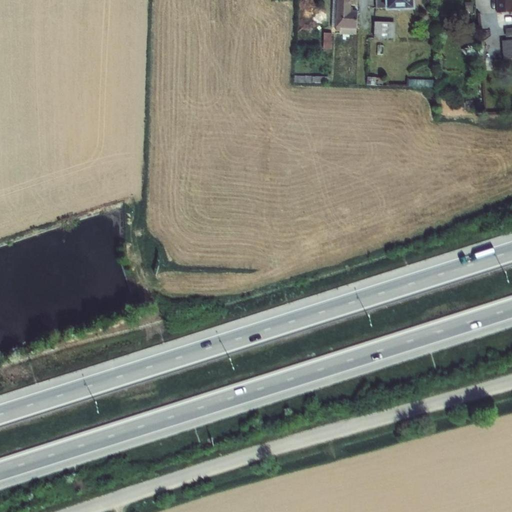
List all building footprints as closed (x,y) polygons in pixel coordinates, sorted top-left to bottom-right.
[(332,0),(331,27),(335,28),(335,31),(339,31),(339,35),(355,36),(356,29),(357,11),(350,11),(351,0),(347,0),(332,0)] [(375,0),(375,9),(385,8),(385,11),(414,10),(413,0),(375,0)] [(511,0),(496,0),(497,13),(511,12),(511,0)] [(374,22),(373,41),(394,41),(395,23),(374,22)] [(323,33),(323,49),(331,49),(332,34),(323,33)] [(511,40),(502,41),(504,59),(511,58),(511,40)] [(366,77),(366,85),(382,86),(383,78),(366,77)] [(408,80),(408,87),(435,88),(435,80),(408,80)]
